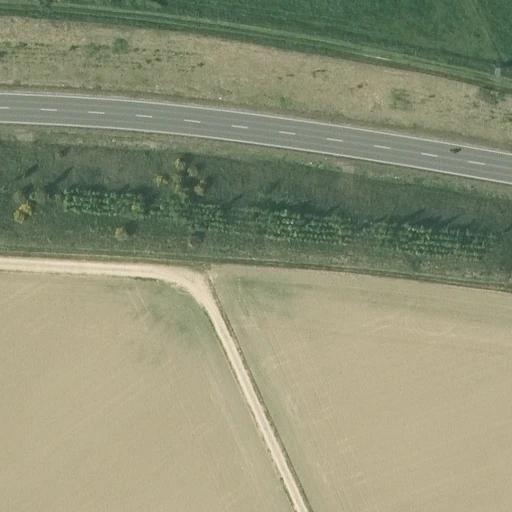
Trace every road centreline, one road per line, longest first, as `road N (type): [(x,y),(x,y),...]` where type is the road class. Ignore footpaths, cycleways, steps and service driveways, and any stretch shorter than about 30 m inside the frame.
road 1 (primary): [(0,118),(217,135),(511,180)]
road 2 (track): [(141,15),(511,84)]
road 3 (track): [(302,511),(215,294)]
road 4 (track): [(0,273),(215,294)]
road 5 (track): [(141,15),(0,0)]
